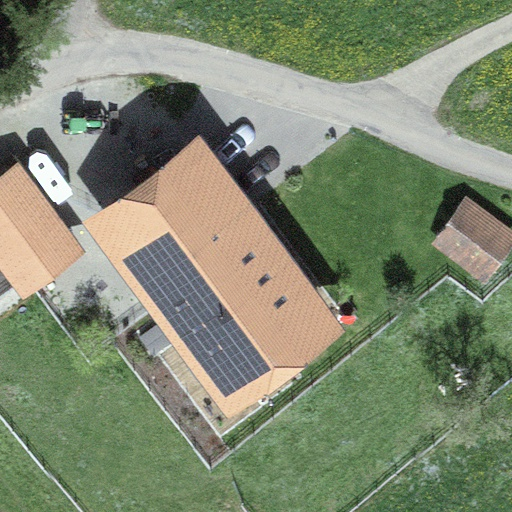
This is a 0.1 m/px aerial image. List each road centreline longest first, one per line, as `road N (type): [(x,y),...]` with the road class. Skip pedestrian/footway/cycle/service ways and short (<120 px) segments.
road 1 (unclassified): [(0,87),(73,60),(154,52),(379,116),(511,170)]
road 2 (track): [(511,28),(437,70),(379,116)]
